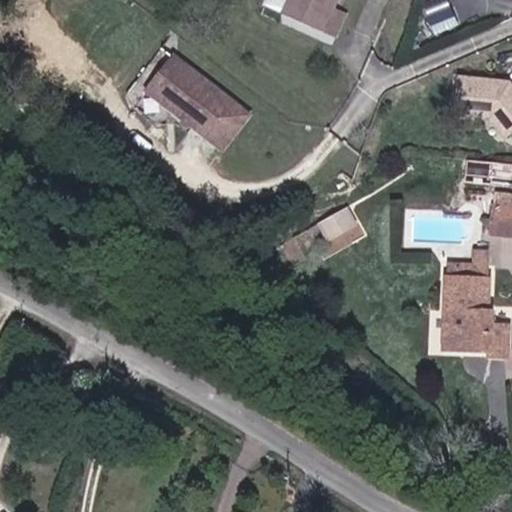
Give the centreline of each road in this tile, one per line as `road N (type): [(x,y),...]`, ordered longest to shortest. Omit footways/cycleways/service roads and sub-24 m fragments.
road 1 (unclassified): [(0,286),(403,511)]
road 2 (residential): [(511,28),(390,78),(349,132)]
